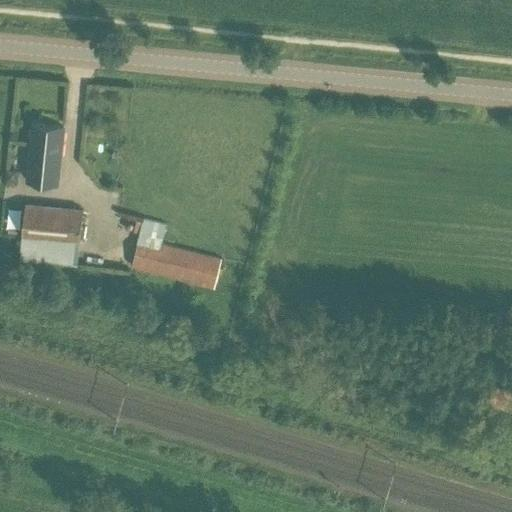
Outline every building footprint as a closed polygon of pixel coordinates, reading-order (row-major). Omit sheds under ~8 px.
[(60,183),(66,124),(32,121),(26,180),(60,183)] [(7,168),(6,180),(17,182),(19,170),(7,168)] [(83,208),(25,202),(23,227),(0,225),(0,227),(0,244),(21,246),(20,258),(77,264),(83,208)] [(222,258),(162,243),(167,223),(143,217),(131,264),(214,287),(222,258)] [(110,252),(127,256),(132,232),(116,228),(110,252)]
